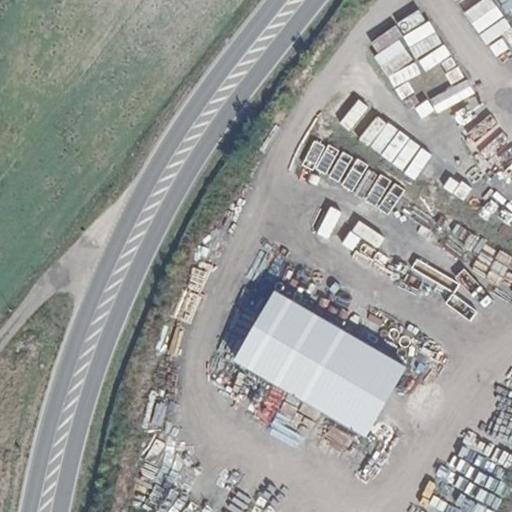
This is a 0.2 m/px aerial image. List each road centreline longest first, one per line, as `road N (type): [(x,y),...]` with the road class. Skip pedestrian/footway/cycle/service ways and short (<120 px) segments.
road 1 (primary): [(60,511),(88,395),(155,231),(234,103),(315,0)]
road 2 (primary): [(277,0),(179,129),(110,257),(57,393),(29,511)]
road 3 (track): [(110,257),(87,251),(0,338)]
